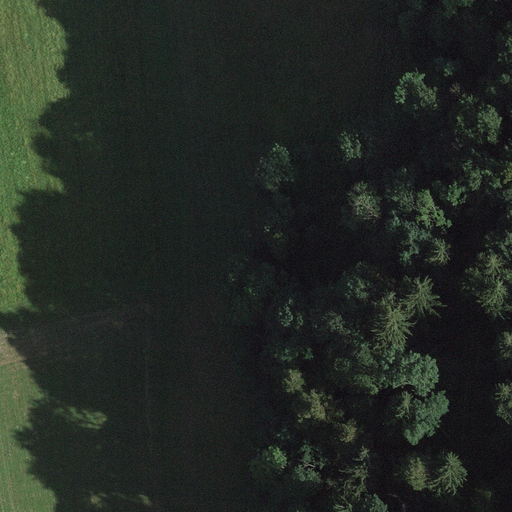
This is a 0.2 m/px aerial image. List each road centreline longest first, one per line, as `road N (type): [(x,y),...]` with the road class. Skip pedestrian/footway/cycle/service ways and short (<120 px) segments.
road 1 (track): [(402,0),(432,183),(449,228),(466,234),(479,222),(479,88),(504,0)]
road 2 (track): [(460,511),(475,335),(466,234)]
